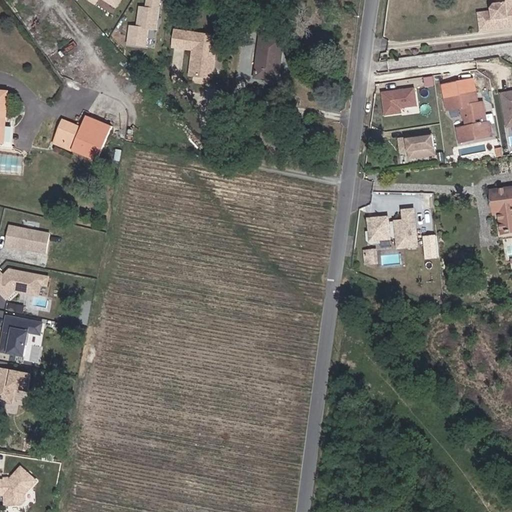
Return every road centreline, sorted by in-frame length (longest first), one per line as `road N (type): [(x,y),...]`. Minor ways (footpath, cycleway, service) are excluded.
road 1 (unclassified): [(305,511),(371,0)]
road 2 (unknown): [(346,186),(511,181)]
road 3 (unknown): [(362,64),(511,43)]
